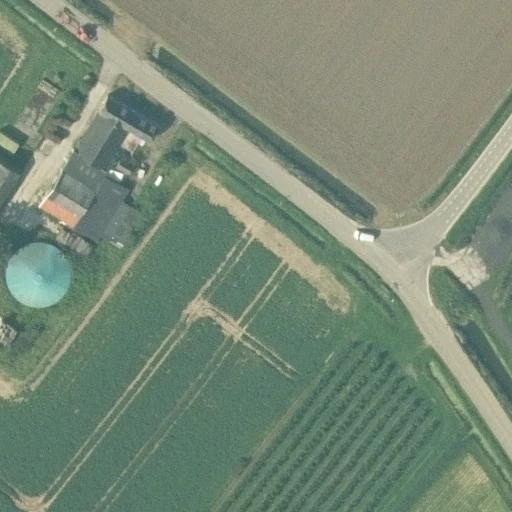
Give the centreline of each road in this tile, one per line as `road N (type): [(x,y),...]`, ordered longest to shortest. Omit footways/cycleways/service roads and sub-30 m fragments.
road 1 (unclassified): [(400,282),(45,0)]
road 2 (unclassified): [(511,447),(400,282)]
road 3 (unclassified): [(511,131),(400,282)]
